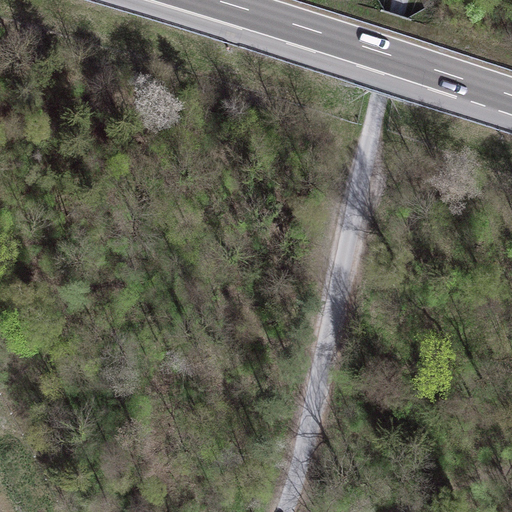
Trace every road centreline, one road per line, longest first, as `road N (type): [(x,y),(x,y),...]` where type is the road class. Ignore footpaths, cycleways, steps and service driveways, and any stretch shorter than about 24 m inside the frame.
road 1 (unclassified): [(399,0),(287,511)]
road 2 (motorway): [(210,0),(511,96)]
